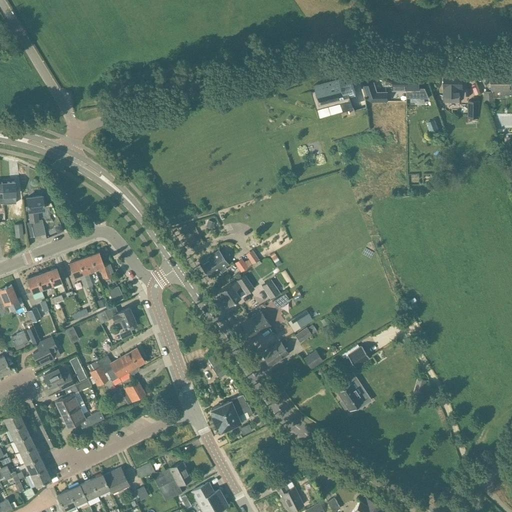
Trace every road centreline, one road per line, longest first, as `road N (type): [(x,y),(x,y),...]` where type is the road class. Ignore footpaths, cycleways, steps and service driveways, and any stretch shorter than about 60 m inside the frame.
road 1 (unclassified): [(76,131),(308,56),(511,54)]
road 2 (secondary): [(429,511),(298,428),(179,266)]
road 3 (residential): [(0,269),(98,232),(116,240),(154,283)]
road 4 (secondary): [(179,266),(130,203),(64,155)]
road 5 (unclassified): [(76,131),(0,0)]
road 6 (residential): [(63,473),(193,409)]
road 7 (residential): [(193,409),(154,283)]
